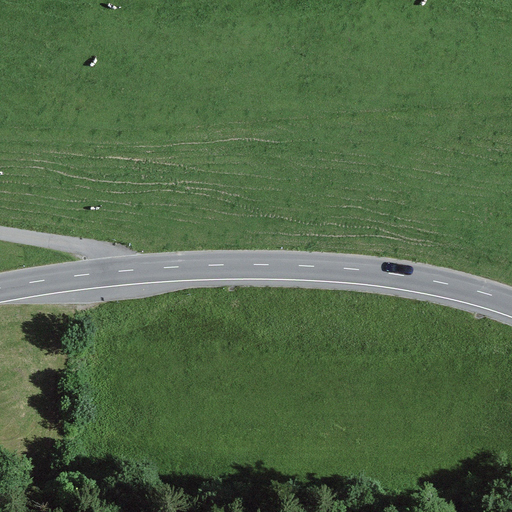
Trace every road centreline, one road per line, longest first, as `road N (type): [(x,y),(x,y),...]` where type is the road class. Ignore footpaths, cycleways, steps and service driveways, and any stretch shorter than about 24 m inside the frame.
road 1 (tertiary): [(114,273),(318,268),(457,286),(511,303)]
road 2 (residential): [(114,273),(94,250),(0,234)]
